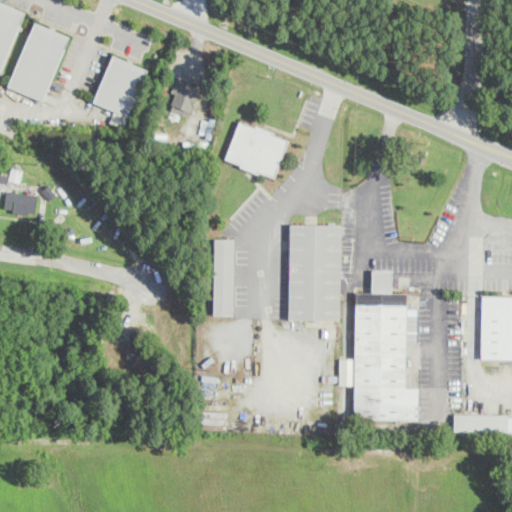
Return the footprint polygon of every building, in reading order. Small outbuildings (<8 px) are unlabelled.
[(0,2),(27,14),(2,71),(0,70),(0,2)] [(7,85),(42,101),(71,37),(35,21),(7,85)] [(94,103),(113,110),(109,122),(125,127),(147,67),(112,54),(94,103)] [(198,90),(178,82),(168,107),(189,115),(198,90)] [(290,136),(238,119),(224,161),(276,178),(290,136)] [(5,210),(35,213),(37,193),(6,190),(5,210)] [(288,319),(340,320),(341,224),(289,223),(288,319)] [(234,238),(213,238),(213,315),(234,315),(234,238)] [(354,418),(418,419),(419,387),(406,387),(407,342),(418,342),(418,308),(405,307),(406,295),(390,294),(390,271),(373,270),(373,292),(356,292),(354,418)] [(511,358),(511,296),(481,296),(481,358),(511,358)] [(129,356),(140,356),(140,325),(129,325),(129,356)] [(508,413),(454,413),(454,431),(509,431),(508,413)]
